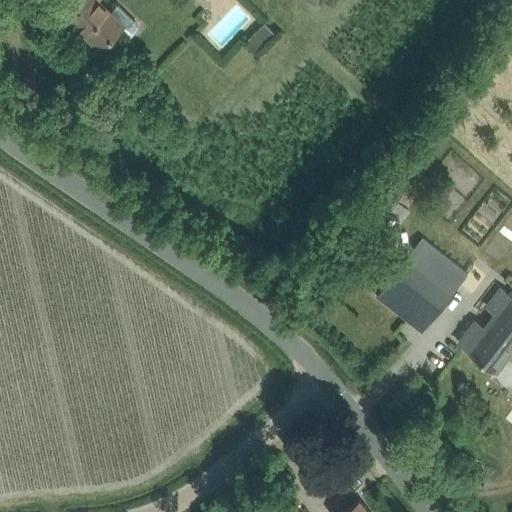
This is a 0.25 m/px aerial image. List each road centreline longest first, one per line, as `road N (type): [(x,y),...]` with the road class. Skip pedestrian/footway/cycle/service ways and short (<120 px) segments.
road 1 (unclassified): [(330,386),(300,348),(0,133)]
road 2 (unclassified): [(160,511),(233,470),(330,386)]
road 3 (unclassified): [(432,511),(330,386)]
